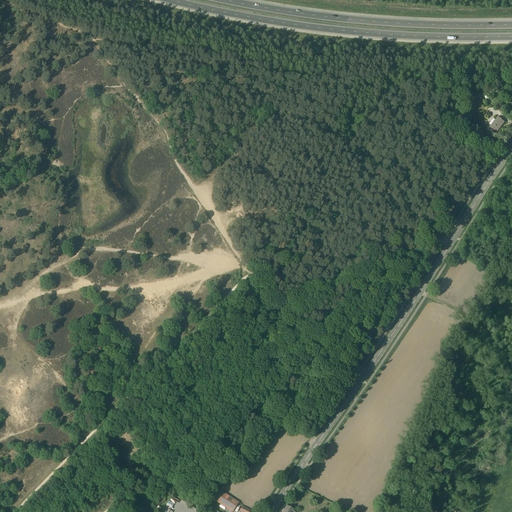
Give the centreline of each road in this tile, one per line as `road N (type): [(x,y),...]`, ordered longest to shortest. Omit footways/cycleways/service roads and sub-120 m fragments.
road 1 (secondary): [(274,511),(511,153)]
road 2 (trunk): [(168,0),(319,28),(511,37)]
road 3 (trunk): [(511,24),(355,19),(226,0)]
